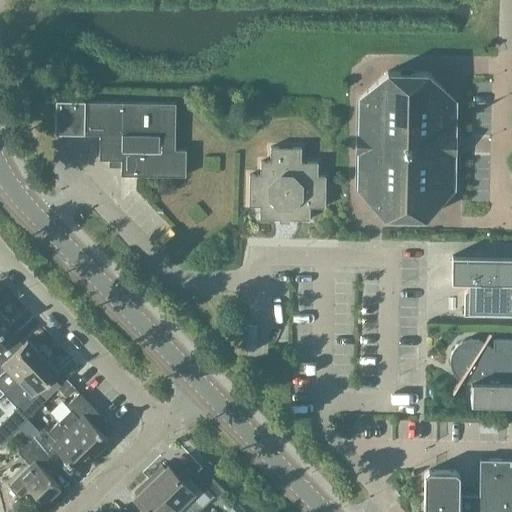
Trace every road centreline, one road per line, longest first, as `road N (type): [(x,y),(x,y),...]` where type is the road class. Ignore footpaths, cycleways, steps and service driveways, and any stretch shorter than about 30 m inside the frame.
road 1 (tertiary): [(198,384),(0,172)]
road 2 (residential): [(159,422),(0,256)]
road 3 (tertiary): [(323,511),(198,384)]
road 4 (residential): [(74,511),(159,422)]
